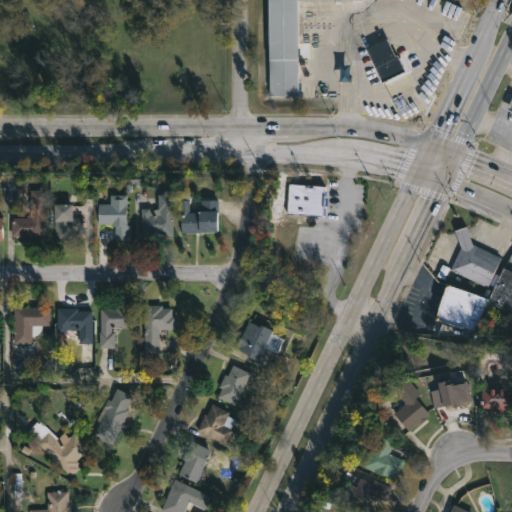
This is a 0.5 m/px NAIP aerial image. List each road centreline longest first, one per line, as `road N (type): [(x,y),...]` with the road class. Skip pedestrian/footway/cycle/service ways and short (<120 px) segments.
road 1 (secondary): [(431,145),(260,511)]
road 2 (residential): [(260,151),(263,197),(253,233),(124,511)]
road 3 (secondary): [(287,511),(443,180)]
road 4 (primary): [(0,153),(260,151)]
road 5 (primary): [(254,127),(0,129)]
road 6 (residential): [(238,268),(0,273)]
road 7 (primary): [(260,151),(367,158),(443,180)]
road 8 (primary): [(431,145),(254,127)]
road 9 (secondary): [(443,180),(511,33)]
road 10 (secondary): [(494,4),(431,145)]
road 11 (residential): [(249,0),(254,127)]
road 12 (residential): [(511,451),(456,455),(435,472),(416,511)]
